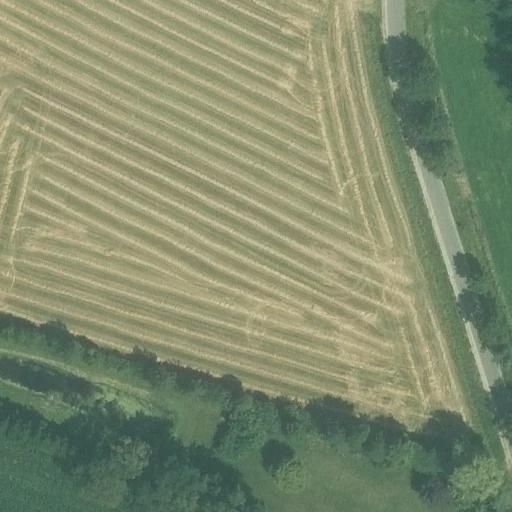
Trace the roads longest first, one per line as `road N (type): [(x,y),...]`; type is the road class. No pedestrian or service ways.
road 1 (unclassified): [(511,425),(424,156),(398,60),(393,0)]
road 2 (track): [(203,511),(93,447),(0,411)]
